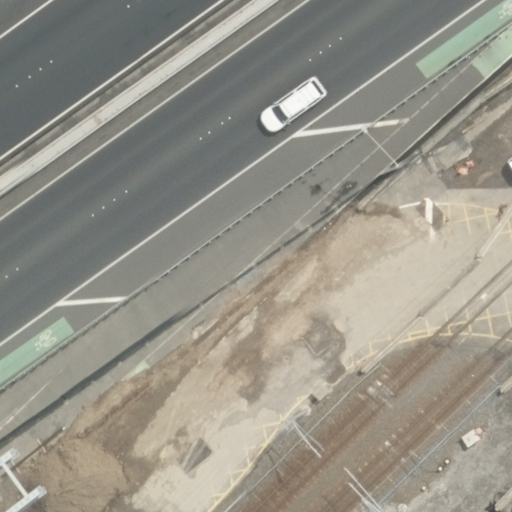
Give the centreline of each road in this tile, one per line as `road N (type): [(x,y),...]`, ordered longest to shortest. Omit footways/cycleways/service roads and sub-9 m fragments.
road 1 (trunk): [(411,0),(0,285)]
road 2 (motorway): [(0,96),(136,0)]
